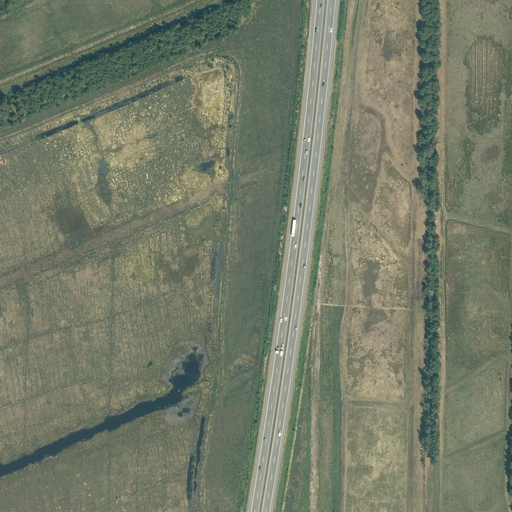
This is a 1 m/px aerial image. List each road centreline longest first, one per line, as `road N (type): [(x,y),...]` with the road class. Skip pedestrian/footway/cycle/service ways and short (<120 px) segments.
road 1 (motorway): [(265,511),(332,0)]
road 2 (motorway): [(320,0),(254,511)]
road 3 (track): [(0,88),(211,0)]
